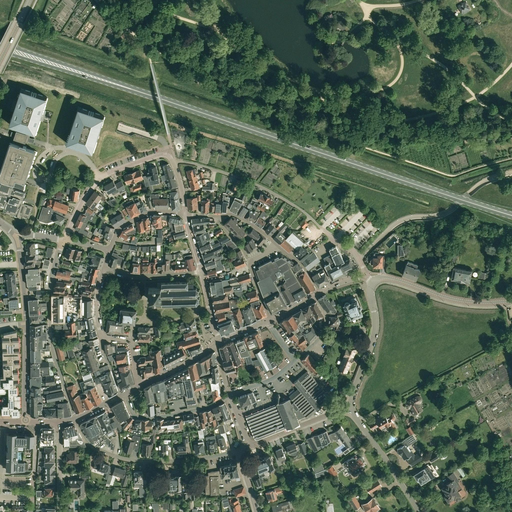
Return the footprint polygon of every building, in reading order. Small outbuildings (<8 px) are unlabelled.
[(466,2),(465,3),(464,1),(457,6),(458,7),(459,9),(463,15),(470,11),(469,10),(470,9),(468,6),(468,7),(466,5),(467,4),(466,2)] [(47,97),(21,88),(17,101),(14,100),(10,110),(13,112),(9,124),(13,125),(31,131),(35,133),(39,120),(43,121),(46,110),(43,109),(47,97)] [(104,116),(78,107),(66,143),(80,147),(92,152),(103,120),(104,116)] [(31,131),(13,125),(11,129),(16,131),(16,133),(12,131),(11,134),(10,135),(14,137),(12,143),(10,142),(0,171),(0,178),(12,183),(13,178),(26,183),(36,151),(26,147),(28,141),(32,142),(32,141),(33,138),(29,137),(31,131)] [(174,175),(174,174),(171,167),(168,163),(163,165),(166,174),(161,176),(162,179),(174,175)] [(146,171),(149,185),(155,184),(154,179),(158,178),(156,166),(149,167),(150,171),(146,171)] [(188,177),(196,175),(194,169),(187,171),(188,177)] [(140,170),(132,173),(135,181),(143,178),(140,170)] [(124,175),(127,183),(135,181),(132,173),(124,175)] [(177,186),(174,175),(162,179),(163,181),(167,180),(169,188),(177,186)] [(190,183),(198,181),(196,175),(188,177),(190,183)] [(0,208),(3,210),(2,212),(21,218),(21,215),(29,218),(32,207),(21,203),(22,202),(23,202),(24,200),(24,198),(23,198),(25,191),(23,190),(26,183),(13,178),(12,183),(1,180),(0,183),(0,208)] [(120,193),(126,190),(125,188),(121,181),(115,184),(113,180),(104,186),(108,193),(115,189),(116,191),(118,190),(120,193)] [(198,181),(190,183),(192,189),(199,187),(198,181)] [(67,188),(66,194),(71,194),(70,199),(78,200),(79,190),(67,188)] [(170,208),(172,207),(172,209),(178,210),(180,208),(178,198),(177,191),(176,191),(176,189),(171,189),(171,190),(167,191),(168,197),(169,197),(170,208)] [(95,191),(91,197),(97,202),(100,198),(103,200),(105,197),(99,193),(99,194),(95,191)] [(260,209),(267,196),(261,193),(258,200),(261,202),(260,205),(258,204),(259,204),(255,202),(253,205),(255,206),(257,207),(260,209)] [(159,194),(152,194),(150,194),(151,199),(153,199),(155,208),(169,208),(168,199),(159,199),(159,194)] [(222,201),(221,211),(227,212),(227,208),(228,205),(229,205),(229,202),(229,199),(225,198),(226,194),(225,194),(223,194),(222,201)] [(273,199),(267,196),(260,209),(264,211),(265,208),(264,207),(266,204),(269,206),(273,199)] [(95,206),(97,202),(91,197),(86,203),(90,205),(90,206),(95,211),(97,208),(95,206)] [(142,212),(147,209),(143,202),(140,203),(138,197),(134,198),(138,205),(142,212)] [(196,197),(187,198),(188,208),(197,207),(196,197)] [(236,213),(242,203),(243,200),(235,197),(234,199),(229,209),(236,213)] [(207,198),(207,201),(201,200),(201,212),(202,213),(208,213),(208,210),(209,210),(210,204),(209,204),(210,201),(210,198),(207,198)] [(47,208),(57,211),(57,210),(66,213),(69,206),(55,201),(50,199),(48,202),(47,206),(47,208)] [(110,199),(107,201),(113,208),(116,206),(114,204),(111,200),(110,199)] [(133,199),(125,203),(127,206),(126,206),(131,217),(140,213),(133,199)] [(239,211),(238,213),(244,217),(250,208),(244,204),(244,203),(243,203),(238,210),(239,211)] [(47,208),(43,206),(39,220),(48,223),(54,220),(61,224),(61,223),(62,224),(64,221),(63,220),(64,217),(56,214),(57,211),(47,208)] [(249,220),(249,219),(254,212),(249,209),(244,217),(249,220)] [(78,219),(83,222),(84,222),(87,224),(88,223),(87,223),(91,214),(87,211),(86,214),(84,213),(83,214),(81,213),(78,219)] [(256,214),(254,212),(249,219),(249,220),(253,222),(259,213),(257,212),(256,214)] [(116,216),(121,223),(126,220),(122,213),(116,216)] [(161,215),(153,215),(153,223),(155,223),(156,229),(162,229),(161,220),(161,215)] [(121,223),(116,216),(111,219),(115,226),(121,223)] [(169,216),(168,217),(168,220),(169,224),(174,223),(174,224),(183,222),(182,219),(180,218),(169,216)] [(259,217),(254,223),(261,228),(265,222),(259,217)] [(223,225),(227,229),(236,220),(234,219),(233,220),(231,218),(223,225)] [(87,224),(84,222),(83,222),(78,219),(75,224),(81,227),(78,232),(86,236),(88,232),(84,230),(87,224)] [(229,229),(232,232),(238,225),(236,223),(237,222),(236,220),(227,229),(228,230),(229,229)] [(268,227),(265,230),(270,235),(276,228),(272,224),(273,223),(270,220),(266,225),(268,227)] [(184,228),(183,222),(174,224),(174,223),(169,224),(169,228),(175,227),(176,230),(184,228)] [(136,232),(135,229),(134,228),(132,224),(124,229),(127,232),(129,235),(130,235),(136,232)] [(195,235),(206,231),(204,224),(192,226),(195,235)] [(233,235),(234,236),(243,228),(241,226),(240,227),(238,225),(232,232),(234,234),(233,235)] [(276,234),(273,238),(279,243),(285,236),(281,233),(280,232),(283,229),(281,226),(278,230),(275,233),(276,234)] [(250,236),(255,230),(252,227),(247,233),(250,236)] [(239,239),(242,236),(245,233),(243,231),(245,230),(243,228),(234,236),(235,238),(237,237),(239,239)] [(184,230),(174,233),(173,233),(175,239),(186,236),(184,230)] [(280,244),(289,252),(294,246),(295,248),(297,250),(305,241),(293,230),(285,239),(285,238),(280,244)] [(119,236),(126,240),(127,238),(130,238),(134,239),(134,241),(133,241),(133,243),(137,244),(137,241),(138,236),(130,235),(129,235),(122,231),(119,236)] [(199,245),(209,241),(206,232),(204,233),(196,236),(199,245)] [(257,242),(262,235),(260,233),(259,234),(259,233),(255,237),(256,238),(254,240),(257,242)] [(222,244),(225,242),(230,239),(226,235),(219,239),(221,244),(222,244)] [(262,235),(257,242),(260,245),(266,239),(262,235)] [(247,241),(248,242),(252,250),(254,249),(253,248),(256,246),(252,238),(247,241)] [(219,242),(211,245),(209,241),(199,245),(202,253),(206,251),(213,248),(220,245),(219,242)] [(295,248),(294,250),(296,251),(294,253),(297,255),(296,256),(300,259),(301,260),(301,261),(313,252),(309,246),(305,241),(297,250),(295,248)] [(245,248),(247,252),(252,250),(248,242),(242,245),(244,249),(245,248)] [(205,261),(209,259),(218,255),(217,252),(225,249),(222,244),(206,251),(202,253),(205,261)] [(325,265),(332,280),(339,276),(347,272),(346,270),(354,266),(350,258),(344,261),(339,252),(336,246),(329,249),(332,254),(324,258),(327,264),(325,265)] [(65,256),(72,258),(75,248),(75,249),(69,247),(68,249),(67,249),(65,256)] [(81,250),(75,248),(72,258),(73,257),(80,259),(82,254),(80,254),(81,250)] [(237,257),(238,259),(243,256),(240,250),(237,251),(235,249),(233,250),(235,253),(237,257)] [(455,262),(457,251),(451,250),(448,261),(455,262)] [(113,252),(111,256),(108,265),(115,267),(117,262),(118,262),(118,264),(121,265),(123,259),(124,257),(118,255),(118,254),(113,252)] [(373,264),(373,266),(374,266),(375,267),(377,267),(378,266),(382,266),(382,265),(384,265),(384,255),(379,255),(379,252),(375,252),(374,254),(373,257),(373,259),(371,259),(370,260),(370,263),(371,264),(373,264)] [(88,256),(92,257),(90,265),(95,267),(100,268),(104,257),(89,253),(88,256)] [(308,270),(320,261),(314,253),(302,262),(308,270)] [(188,270),(196,268),(193,257),(188,258),(187,255),(184,256),(188,270)] [(205,261),(207,269),(215,266),(217,266),(215,261),(223,258),(222,255),(205,261)] [(264,299),(271,313),(307,293),(290,266),(293,262),(282,255),(273,260),(272,258),(260,266),(260,267),(257,268),(260,280),(258,281),(263,295),(264,299)] [(243,258),(234,261),(237,268),(246,265),(243,258)] [(30,267),(31,269),(35,268),(35,264),(36,263),(36,260),(25,262),(26,267),(30,267)] [(169,260),(165,260),(163,260),(163,262),(161,262),(161,263),(157,263),(157,271),(165,272),(166,267),(169,268),(169,260)] [(185,261),(181,262),(181,264),(176,264),(175,271),(187,270),(185,261)] [(406,264),(402,274),(416,280),(420,269),(417,268),(418,265),(408,261),(407,264),(406,264)] [(297,262),(291,266),(294,272),(298,270),(298,269),(301,267),(302,266),(297,262)] [(209,275),(209,276),(217,275),(216,271),(224,269),(223,264),(215,267),(215,268),(207,270),(208,273),(207,274),(208,275),(209,275)] [(79,267),(78,269),(83,271),(82,271),(84,272),(98,275),(100,269),(92,267),(91,271),(85,270),(86,269),(79,267)] [(298,270),(294,272),(296,275),(304,271),(301,268),(302,267),(301,267),(298,269),(298,270)] [(314,267),(310,270),(313,275),(312,276),(319,286),(319,287),(324,284),(330,280),(323,269),(318,272),(315,267),(314,267)] [(451,278),(469,282),(471,270),(453,267),(451,278)] [(40,268),(28,269),(29,273),(26,273),(28,285),(29,290),(37,289),(37,284),(40,284),(40,280),(44,280),(44,276),(43,276),(43,275),(40,275),(40,268)] [(63,272),(57,271),(56,277),(64,278),(72,280),(81,282),(81,281),(82,277),(76,276),(75,277),(70,276),(71,272),(63,270),(63,272)] [(315,288),(304,270),(304,271),(296,275),(307,293),(315,288)] [(96,283),(98,275),(84,272),(84,274),(89,275),(88,281),(96,283)] [(249,274),(237,278),(239,283),(244,282),(251,280),(249,274)] [(231,277),(230,278),(229,279),(222,280),(220,279),(212,280),(213,281),(210,282),(211,287),(208,287),(209,295),(219,293),(225,292),(242,290),(242,285),(230,286),(230,285),(239,283),(237,278),(236,277),(231,277)] [(71,284),(72,284),(72,280),(64,278),(64,279),(65,279),(65,282),(57,281),(56,285),(56,286),(66,287),(67,287),(67,284),(71,285),(71,284)] [(84,290),(94,292),(95,287),(87,285),(88,283),(90,283),(81,281),(81,282),(80,285),(82,285),(82,286),(85,286),(84,290)] [(148,287),(149,299),(161,299),(161,305),(196,304),(199,302),(199,298),(196,296),(198,294),(198,290),(196,288),(193,288),(193,284),(188,284),(188,282),(157,283),(157,287),(148,287)] [(60,292),(59,296),(66,297),(68,297),(72,297),(73,293),(72,293),(72,295),(68,294),(68,292),(65,291),(65,288),(66,288),(66,287),(56,286),(56,285),(55,284),(54,292),(60,292)] [(84,290),(81,290),(81,293),(81,294),(73,293),(72,297),(81,298),(81,295),(90,297),(91,293),(93,294),(94,292),(84,290)] [(256,290),(246,293),(249,301),(259,298),(256,290)] [(213,303),(223,301),(228,301),(227,293),(212,295),(213,303)] [(330,302),(325,294),(318,299),(327,312),(330,310),(332,313),(333,312),(333,313),(337,311),(332,305),(335,303),(333,300),(330,302)] [(29,299),(29,307),(42,306),(42,303),(39,303),(39,304),(38,304),(38,299),(40,299),(40,296),(31,296),(31,299),(29,299)] [(63,296),(53,297),(54,320),(63,320),(63,296)] [(18,308),(17,299),(11,299),(11,297),(3,297),(4,303),(8,302),(9,309),(18,308)] [(349,303),(344,305),(348,316),(347,316),(349,320),(355,318),(362,315),(361,312),(362,312),(357,300),(356,300),(355,297),(351,299),(352,302),(351,302),(351,303),(350,303),(349,303)] [(92,299),(82,300),(82,316),(92,315),(92,299)] [(234,317),(237,328),(246,324),(239,308),(238,303),(238,299),(231,300),(232,308),(231,308),(228,309),(229,312),(230,313),(231,313),(232,316),(233,318),(234,317)] [(258,300),(250,302),(257,319),(266,315),(265,314),(266,314),(262,303),(260,304),(258,300)] [(230,301),(213,304),(215,313),(231,308),(230,301)] [(309,305),(317,320),(323,316),(316,301),(309,305)] [(39,308),(40,308),(40,309),(42,310),(43,310),(47,310),(47,306),(42,306),(29,307),(30,314),(39,314),(39,308)] [(256,320),(252,310),(250,306),(240,309),(246,324),(256,320)] [(309,306),(302,309),(309,321),(314,318),(312,315),(313,314),(309,306)] [(107,326),(124,328),(125,322),(135,323),(136,310),(121,308),(119,321),(108,320),(107,326)] [(301,309),(292,315),(297,324),(306,319),(301,309)] [(217,323),(226,319),(226,318),(232,316),(231,313),(230,313),(229,312),(225,313),(224,311),(215,314),(217,323)] [(38,322),(38,324),(48,323),(48,320),(42,321),(41,318),(43,318),(43,314),(30,315),(30,322),(38,322)] [(292,315),(285,319),(292,330),(298,326),(297,324),(292,315)] [(338,321),(338,317),(329,317),(329,325),(335,326),(334,330),(341,331),(341,327),(338,327),(339,321),(338,321)] [(218,324),(222,334),(221,334),(222,334),(235,329),(234,329),(237,328),(234,318),(218,324)] [(181,324),(177,325),(179,331),(182,330),(183,332),(197,329),(194,319),(181,322),(181,324)] [(287,333),(289,336),(294,333),(292,330),(285,319),(280,322),(284,328),(287,333)] [(297,324),(298,326),(300,328),(309,323),(306,319),(297,324)] [(75,322),(63,323),(64,331),(65,331),(66,336),(76,336),(76,329),(75,329),(75,322)] [(31,325),(31,330),(31,335),(47,334),(47,331),(41,331),(41,327),(48,327),(48,323),(41,324),(31,325)] [(313,323),(311,325),(318,332),(320,330),(315,325),(315,324),(313,323)] [(156,336),(163,335),(162,326),(154,327),(156,336)] [(303,334),(304,335),(308,341),(310,344),(319,333),(311,326),(308,329),(306,328),(305,329),(306,331),(303,334)] [(196,329),(184,333),(185,336),(184,336),(185,340),(198,336),(196,329)] [(1,414),(9,414),(9,412),(10,412),(11,416),(19,416),(19,408),(17,409),(17,407),(20,407),(19,395),(16,395),(16,394),(17,394),(16,386),(15,386),(15,383),(17,383),(17,368),(15,368),(15,366),(18,366),(17,335),(16,335),(16,331),(3,333),(3,336),(1,336),(3,377),(0,376),(0,393),(5,393),(5,392),(8,392),(8,397),(3,397),(1,399),(2,406),(1,406),(1,414)] [(248,350),(263,344),(260,336),(260,335),(260,333),(259,333),(258,332),(253,334),(248,336),(235,341),(241,356),(245,355),(250,354),(248,350)] [(289,336),(294,342),(299,338),(294,333),(289,336)] [(46,339),(47,339),(47,334),(31,335),(31,349),(41,349),(41,348),(50,348),(50,344),(47,344),(46,339)] [(294,342),(301,351),(306,348),(303,344),(308,341),(304,335),(299,338),(294,342)] [(185,348),(201,343),(198,336),(185,340),(177,342),(179,348),(184,346),(185,348)] [(341,370),(340,373),(343,374),(344,371),(347,372),(356,349),(355,348),(356,346),(358,343),(352,341),(351,344),(352,345),(351,347),(348,346),(347,349),(346,349),(343,356),(344,356),(339,369),(341,370)] [(234,366),(235,366),(234,365),(241,362),(233,342),(230,343),(231,346),(229,346),(230,349),(227,350),(227,351),(227,352),(229,352),(229,353),(230,353),(230,354),(234,366)] [(107,352),(107,355),(118,353),(117,349),(117,343),(110,344),(110,343),(105,344),(106,352),(107,352)] [(222,357),(225,368),(234,366),(230,354),(230,353),(229,353),(229,352),(227,352),(227,351),(227,350),(230,349),(229,346),(231,346),(230,343),(219,348),(222,357)] [(71,344),(66,345),(69,358),(74,356),(71,344)] [(170,344),(163,345),(164,354),(163,355),(165,365),(180,358),(176,351),(175,350),(174,350),(173,349),(171,350),(170,344)] [(201,344),(194,346),(197,352),(203,350),(201,344)] [(186,353),(188,352),(188,351),(188,350),(188,349),(191,355),(197,352),(194,346),(185,349),(186,353)] [(93,347),(82,351),(84,355),(93,352),(92,349),(93,349),(93,347)] [(31,349),(31,361),(36,361),(41,361),(41,350),(42,350),(42,351),(50,351),(50,348),(41,348),(41,349),(31,349)] [(110,361),(115,360),(116,366),(127,363),(127,358),(128,358),(127,350),(125,348),(117,349),(118,353),(107,355),(110,361)] [(183,348),(176,351),(180,358),(186,355),(183,348)] [(261,364),(265,371),(274,366),(264,348),(255,353),(258,359),(261,364)] [(152,351),(155,374),(160,371),(160,368),(165,365),(163,355),(161,355),(161,349),(152,351)] [(150,366),(147,366),(148,375),(153,374),(153,370),(155,370),(152,351),(149,351),(150,357),(145,358),(146,364),(146,363),(146,362),(149,362),(150,366)] [(196,362),(197,367),(199,376),(211,372),(209,366),(218,364),(215,351),(196,362)] [(321,369),(312,358),(308,353),(301,360),(314,375),(321,369)] [(250,354),(245,355),(248,368),(261,364),(258,359),(252,360),(250,354)] [(141,368),(142,378),(148,377),(148,375),(147,366),(146,364),(145,358),(145,357),(140,358),(140,359),(138,359),(139,369),(141,368)] [(49,374),(49,368),(49,362),(31,363),(31,376),(49,374)] [(196,362),(189,366),(192,380),(191,380),(194,390),(200,389),(203,388),(206,387),(205,383),(201,383),(200,378),(196,362)] [(114,370),(115,373),(130,369),(129,364),(118,366),(118,369),(114,370)] [(217,365),(210,367),(212,376),(200,378),(201,383),(205,383),(219,380),(217,365)] [(236,371),(235,366),(234,366),(225,368),(227,374),(236,371)] [(168,395),(171,395),(172,397),(169,397),(169,399),(183,397),(182,395),(185,394),(188,407),(198,405),(194,390),(191,380),(188,368),(166,379),(168,382),(166,382),(168,395)] [(133,381),(130,369),(115,373),(121,389),(129,385),(129,384),(133,381)] [(104,383),(108,396),(118,391),(114,378),(110,370),(106,372),(106,373),(98,376),(101,384),(104,383)] [(298,419),(306,416),(307,417),(316,410),(317,410),(321,406),(330,398),(307,371),(298,379),(297,379),(293,382),(298,388),(289,396),(291,398),(290,399),(298,419)] [(87,390),(94,405),(102,400),(90,373),(82,376),(84,381),(80,382),(83,391),(87,390)] [(42,381),(42,376),(41,376),(31,377),(31,378),(30,379),(30,380),(31,380),(31,383),(30,384),(30,385),(31,386),(41,386),(56,384),(56,379),(55,379),(54,375),(46,376),(46,381),(42,381)] [(156,401),(168,399),(165,379),(152,384),(156,401)] [(212,393),(213,401),(222,397),(219,380),(205,383),(206,387),(203,388),(205,394),(212,393)] [(56,384),(41,386),(31,386),(31,394),(40,394),(55,392),(63,390),(61,384),(56,384)] [(76,390),(74,384),(72,385),(67,387),(71,398),(73,405),(76,413),(86,409),(79,394),(76,396),(75,392),(77,392),(76,390)] [(148,403),(148,405),(148,415),(155,415),(154,405),(153,405),(153,403),(155,403),(151,384),(144,388),(144,391),(147,403),(148,403)] [(47,395),(47,397),(47,400),(63,397),(65,397),(63,390),(55,392),(47,393),(47,395)] [(83,391),(80,394),(86,409),(94,405),(87,390),(83,391)] [(248,393),(238,397),(241,405),(251,402),(251,403),(256,401),(254,396),(253,392),(248,394),(248,393)] [(38,415),(43,415),(42,408),(43,408),(43,406),(46,406),(47,406),(47,400),(47,397),(47,395),(38,395),(30,395),(31,416),(38,416),(38,415)] [(414,414),(422,410),(418,403),(422,401),(422,400),(422,399),(422,398),(422,397),(421,397),(420,396),(419,395),(418,395),(405,403),(409,408),(410,408),(414,414)] [(63,402),(63,397),(47,400),(47,406),(46,406),(46,407),(57,407),(58,407),(58,402),(63,402)] [(271,406),(280,430),(299,423),(289,397),(275,403),(276,404),(271,406)] [(122,400),(111,407),(120,421),(130,416),(128,412),(124,403),(122,400)] [(68,402),(63,402),(58,402),(58,407),(57,407),(57,418),(64,418),(64,416),(72,415),(68,402)] [(225,423),(226,423),(232,420),(229,413),(224,403),(219,405),(219,406),(222,413),(225,423)] [(44,408),(44,410),(44,415),(44,416),(52,416),(56,416),(56,408),(50,408),(50,410),(46,410),(46,407),(46,406),(43,406),(43,408),(44,408)] [(218,415),(222,413),(219,406),(212,408),(215,416),(216,418),(215,418),(216,420),(220,419),(218,415)] [(258,439),(261,438),(280,430),(271,406),(246,416),(253,434),(255,437),(255,438),(256,439),(257,439),(258,439)] [(106,434),(108,437),(111,440),(113,439),(112,437),(117,435),(114,430),(116,429),(118,431),(122,428),(115,415),(110,417),(110,418),(109,418),(106,411),(105,410),(105,411),(97,415),(96,415),(96,416),(97,416),(97,417),(102,428),(105,434),(106,434)] [(211,410),(206,411),(207,421),(211,420),(212,426),(216,425),(215,419),(213,419),(211,410)] [(191,423),(196,422),(197,425),(200,424),(199,422),(198,416),(195,417),(195,418),(194,418),(193,413),(183,415),(185,422),(190,421),(191,423)] [(372,429),(376,427),(379,425),(381,429),(382,430),(387,427),(386,426),(390,424),(393,429),(396,428),(393,423),(392,420),(394,419),(395,417),(394,415),(392,414),(389,416),(388,415),(386,416),(385,415),(381,417),(381,416),(378,417),(379,417),(376,419),(372,421),(373,422),(369,424),(372,429)] [(80,425),(80,424),(86,436),(92,443),(96,445),(108,437),(105,434),(104,431),(96,416),(79,424),(80,425)] [(122,427),(127,429),(134,419),(131,416),(122,427)] [(182,418),(172,420),(174,431),(177,430),(177,429),(183,428),(182,418)] [(159,429),(165,429),(164,421),(163,419),(157,420),(158,426),(155,426),(155,428),(155,433),(159,433),(159,429)] [(131,433),(141,435),(141,426),(141,420),(135,420),(134,426),(137,426),(137,430),(133,429),(131,433)] [(142,429),(149,429),(149,427),(152,427),(152,421),(148,421),(148,420),(142,420),(142,429)] [(164,421),(165,429),(165,431),(171,430),(171,431),(174,431),(172,420),(164,421)] [(227,440),(228,440),(226,435),(223,423),(218,425),(218,426),(214,427),(215,430),(217,428),(220,428),(222,433),(221,434),(222,437),(218,438),(221,448),(227,446),(225,440),(227,440)] [(63,428),(63,446),(70,446),(70,447),(86,446),(75,425),(73,424),(64,427),(63,428)] [(410,434),(415,431),(411,425),(406,428),(410,434)] [(312,437),(307,439),(312,450),(314,452),(328,444),(327,443),(331,441),(330,440),(333,439),(334,439),(335,440),(336,440),(337,439),(338,438),(338,437),(339,436),(347,447),(348,447),(348,448),(350,451),(356,446),(354,444),(353,444),(352,443),(353,443),(341,426),(335,431),(336,432),(328,435),(326,430),(320,433),(321,434),(318,435),(318,434),(313,436),(312,437)] [(203,429),(198,430),(199,438),(198,439),(198,441),(195,442),(196,452),(204,451),(203,444),(204,444),(203,438),(204,438),(204,435),(203,430),(203,429)] [(33,434),(22,434),(22,433),(21,433),(21,432),(20,432),(19,432),(19,433),(18,433),(18,434),(6,433),(5,468),(32,469),(33,434)] [(402,445),(397,449),(397,450),(401,456),(404,460),(407,458),(408,459),(407,459),(411,466),(423,458),(421,454),(419,452),(414,455),(413,454),(408,446),(407,445),(413,441),(411,437),(413,435),(414,435),(413,434),(410,436),(402,441),(400,442),(402,445)] [(133,435),(132,440),(128,439),(124,450),(127,451),(127,452),(129,453),(130,452),(131,453),(133,445),(139,446),(140,436),(133,435)] [(208,451),(217,449),(215,435),(206,437),(208,451)] [(184,439),(184,444),(181,444),(182,446),(179,446),(179,445),(173,446),(173,449),(178,449),(178,452),(186,452),(186,448),(189,448),(188,438),(184,439)] [(168,443),(171,443),(171,440),(163,440),(163,444),(158,445),(159,455),(166,454),(168,454),(168,443)] [(304,442),(298,444),(302,454),(307,452),(304,442)] [(290,452),(291,453),(291,454),(292,454),(292,455),(293,455),(294,455),(295,455),(296,454),(296,453),(297,453),(297,452),(297,451),(296,450),(299,449),(298,444),(296,445),(295,443),(287,446),(288,450),(287,450),(288,453),(290,452)] [(152,444),(143,444),(142,454),(150,454),(150,450),(152,450),(152,444)] [(277,453),(274,454),(278,465),(281,464),(280,460),(286,458),(284,453),(286,453),(285,451),(283,452),(282,448),(276,451),(277,453)] [(79,462),(78,458),(79,458),(79,451),(71,451),(71,454),(67,454),(67,462),(71,462),(71,463),(75,463),(79,462)] [(437,456),(440,454),(443,458),(446,456),(443,451),(440,453),(439,451),(429,457),(431,461),(438,457),(437,456)] [(342,464),(345,468),(346,468),(348,467),(350,470),(354,475),(355,476),(358,474),(358,472),(357,471),(364,467),(361,463),(363,462),(360,457),(358,458),(356,454),(344,462),(345,462),(342,464)] [(264,458),(262,459),(262,458),(260,457),(257,458),(257,461),(260,471),(258,472),(260,477),(265,475),(264,471),(269,469),(269,471),(274,470),(271,461),(272,459),(271,456),(269,455),(264,457),(264,458)] [(109,467),(109,465),(100,462),(99,464),(94,462),(93,466),(93,468),(94,467),(98,468),(97,469),(107,472),(107,471),(109,467)] [(236,480),(240,479),(239,474),(238,470),(237,463),(220,466),(220,470),(210,472),(210,476),(218,476),(219,483),(223,482),(222,478),(231,477),(231,479),(236,478),(236,480)] [(338,472),(332,465),(327,469),(330,473),(332,476),(338,472)] [(421,483),(429,478),(430,479),(434,476),(427,466),(424,468),(423,468),(414,475),(417,479),(418,479),(421,483)] [(119,468),(115,467),(113,474),(123,478),(121,484),(125,486),(128,475),(125,474),(126,470),(121,468),(121,467),(119,467),(119,468)] [(460,467),(457,469),(463,477),(466,475),(460,467)] [(316,478),(330,473),(327,469),(315,474),(316,478)] [(139,487),(140,496),(144,496),(144,487),(143,487),(142,482),(143,482),(143,479),(144,479),(144,478),(144,475),(142,475),(142,472),(135,472),(135,477),(134,478),(134,480),(135,481),(135,485),(134,485),(134,487),(139,487)] [(456,479),(457,478),(453,472),(447,476),(450,481),(447,483),(448,484),(442,488),(447,495),(445,496),(448,501),(454,497),(455,498),(456,498),(457,500),(460,498),(459,496),(460,495),(458,491),(462,489),(456,479)] [(181,475),(180,473),(177,473),(177,475),(176,475),(176,476),(169,476),(169,482),(165,482),(165,488),(169,487),(169,488),(176,488),(176,492),(182,492),(182,488),(181,475)] [(209,475),(205,475),(206,494),(211,494),(219,494),(219,483),(218,476),(210,476),(209,476),(209,475)] [(84,479),(69,480),(69,490),(78,490),(78,496),(84,496),(84,479)] [(370,493),(376,490),(372,484),(366,487),(370,493)] [(41,490),(36,490),(36,496),(44,497),(44,495),(52,495),(52,492),(53,491),(53,489),(52,488),(52,487),(47,488),(47,486),(44,486),(44,488),(43,488),(43,491),(41,491),(41,490)] [(266,492),(269,500),(277,498),(275,493),(281,491),(281,493),(285,492),(283,486),(274,489),(274,490),(266,492)] [(243,487),(234,490),(236,496),(246,493),(243,487)] [(361,506),(354,495),(348,499),(355,510),(361,506)] [(230,505),(229,506),(230,511),(232,511),(234,511),(240,510),(238,500),(233,501),(232,498),(229,499),(228,497),(222,498),(222,500),(223,504),(229,503),(230,505)] [(367,511),(370,511),(379,507),(373,498),(371,499),(370,498),(364,502),(365,503),(363,504),(367,511)] [(291,500),(270,507),(271,510),(273,509),(273,511),(283,511),(282,507),(287,506),(288,507),(292,506),(291,500)] [(159,511),(159,506),(159,503),(149,503),(149,508),(151,508),(155,508),(155,506),(156,506),(156,511),(159,511)]
